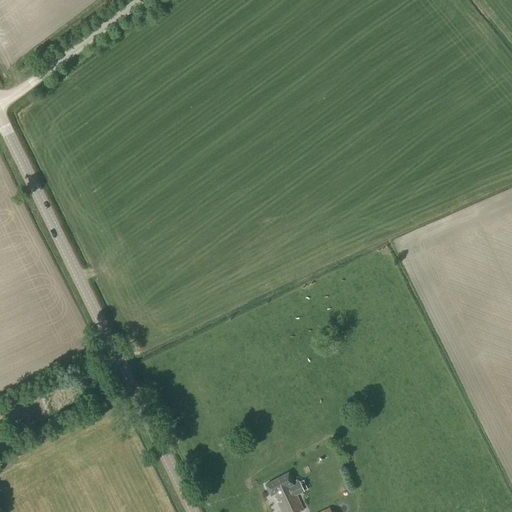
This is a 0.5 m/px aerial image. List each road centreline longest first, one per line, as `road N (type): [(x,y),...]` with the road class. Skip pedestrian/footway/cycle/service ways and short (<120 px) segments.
road 1 (secondary): [(192,511),(0,116)]
road 2 (unclassified): [(0,105),(139,0)]
